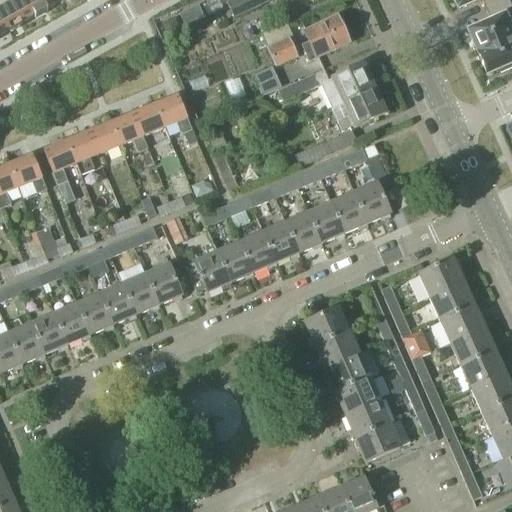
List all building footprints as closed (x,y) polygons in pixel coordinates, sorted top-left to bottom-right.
[(0,0),(0,38),(10,33),(8,28),(18,22),(21,27),(35,19),(33,14),(43,8),(46,13),(61,5),(58,0),(0,0)] [(302,0),(240,0),(226,7),(234,23),(269,6),(267,3),(274,0),(287,0),(290,6),(302,0)] [(507,0),(452,0),(458,11),(481,1),(485,12),(509,2),(507,0)] [(511,39),(511,9),(509,2),(485,12),(490,23),(468,33),(477,55),(511,39)] [(198,7),(178,16),(184,28),(203,19),(198,7)] [(303,35),(302,36),(307,45),(301,47),(309,64),(314,62),(314,63),(350,46),(337,17),(301,33),(303,35)] [(167,38),(179,33),(174,22),(163,26),(167,38)] [(511,39),(477,55),(487,76),(499,71),(501,75),(511,69),(511,66),(511,65),(511,39)] [(289,40),(267,50),(275,69),(297,60),(289,40)] [(329,85),(324,74),(323,74),(278,94),(283,105),(320,88),(325,100),(331,111),(343,106),(374,92),(363,69),(329,85)] [(374,92),(343,106),(349,119),(337,124),(342,135),(353,130),(354,132),(385,117),(374,92)] [(157,109),(166,133),(179,128),(182,137),(184,137),(189,148),(196,145),(178,100),(157,109)] [(166,133),(157,109),(134,118),(144,142),(166,133)] [(134,118),(112,127),(121,151),(134,146),(139,158),(149,154),(144,142),(134,118)] [(204,137),(213,134),(209,125),(201,128),(204,137)] [(112,127),(89,136),(99,160),(121,151),(112,127)] [(89,136),(67,145),(76,169),(80,179),(95,174),(90,163),(99,160),(89,136)] [(351,136),(319,149),(295,158),(301,171),(356,149),(351,136)] [(76,169),(67,145),(44,154),(59,189),(68,185),(64,174),(76,169)] [(377,158),(373,149),(364,153),(368,162),(377,158)] [(362,154),(337,164),(342,174),(366,165),(366,163),(362,154)] [(228,168),(222,155),(212,159),(218,172),(228,168)] [(368,162),(366,163),(366,165),(376,187),(378,187),(388,182),(377,158),(368,162)] [(10,168),(19,191),(31,186),(37,198),(47,194),(32,159),(10,168)] [(337,164),(314,173),(319,184),(342,174),(337,164)] [(19,191),(10,168),(0,171),(0,208),(1,211),(10,207),(6,196),(19,191)] [(314,173),(292,182),(296,193),(319,184),(314,173)] [(292,182),(269,192),(273,202),(296,193),(292,182)] [(199,186),(191,189),(196,200),(204,197),(199,186)] [(352,198),(365,228),(390,218),(376,187),(352,198)] [(400,187),(391,191),(401,213),(410,209),(400,187)] [(273,202),(269,192),(246,201),(250,212),(273,202)] [(365,228),(352,198),(329,207),(343,238),(365,228)] [(185,209),(181,200),(169,205),(172,214),(185,209)] [(250,212),(246,201),(223,210),(227,221),(250,212)] [(172,214),(169,205),(156,210),(160,219),(172,214)] [(151,207),(143,210),(148,221),(156,217),(151,207)] [(343,238),(329,207),(307,217),(320,248),(343,238)] [(227,221),(223,210),(200,220),(204,230),(227,221)] [(320,248),(307,217),(284,227),(297,258),(320,248)] [(137,218),(124,224),(128,233),(141,228),(137,218)] [(165,226),(168,233),(177,229),(174,223),(174,222),(165,226)] [(124,224),(102,233),(105,241),(116,237),(117,237),(128,233),(124,224)] [(297,258),(284,227),(261,237),(274,268),(297,258)] [(47,262),(58,257),(47,230),(36,235),(47,262)] [(152,231),(129,240),(133,251),(156,242),(152,231)] [(102,233),(79,242),(83,251),(95,246),(95,245),(105,241),(102,233)] [(40,248),(35,234),(30,236),(36,250),(40,248)] [(261,237),(238,246),(251,277),(274,268),(261,237)] [(133,251),(129,240),(106,250),(110,261),(133,251)] [(56,251),(60,260),(72,255),(69,246),(56,251)] [(251,277),(238,246),(217,256),(215,256),(229,287),(251,277)] [(204,293),(206,297),(229,287),(215,256),(217,256),(214,248),(204,252),(208,260),(184,270),(196,296),(204,293)] [(110,261),(106,250),(83,259),(87,270),(110,261)] [(45,257),(32,261),(22,265),(26,275),(40,269),(39,268),(48,265),(45,257)] [(83,259),(60,268),(64,279),(87,270),(83,259)] [(429,302),(463,287),(452,264),(418,279),(429,302)] [(22,265),(11,270),(0,274),(4,283),(14,279),(26,275),(22,265)] [(64,279),(60,268),(37,278),(41,289),(64,279)] [(145,279),(158,310),(181,300),(168,269),(145,279)] [(41,289),(37,278),(14,287),(18,298),(41,289)] [(145,279),(122,289),(135,319),(158,310),(145,279)] [(0,305),(18,298),(14,287),(0,292),(0,305)] [(473,310),(463,287),(429,302),(439,326),(473,310)] [(122,289),(99,298),(113,329),(135,319),(122,289)] [(391,319),(400,315),(389,291),(380,294),(391,319)] [(113,329),(99,298),(77,308),(90,339),(113,329)] [(374,325),(383,321),(373,298),(364,302),(374,325)] [(20,302),(13,305),(17,315),(24,312),(20,302)] [(77,308),(54,318),(67,349),(90,339),(77,308)] [(473,310),(439,326),(450,349),(484,333),(473,310)] [(314,352),(349,337),(338,312),(303,327),(314,352)] [(400,315),(391,319),(401,343),(410,339),(400,315)] [(67,349),(54,318),(31,327),(44,358),(67,349)] [(393,344),(383,321),(374,325),(384,348),(393,344)] [(31,327),(8,337),(21,368),(44,358),(31,327)] [(484,333),(450,349),(460,371),(494,356),(484,333)] [(411,364),(420,360),(431,356),(421,334),(410,339),(401,343),(411,364)] [(0,377),(21,368),(8,337),(0,340),(0,377)] [(359,360),(349,337),(314,352),(324,374),(359,360)] [(403,367),(393,344),(384,348),(394,371),(403,367)] [(504,379),(494,356),(460,371),(470,394),(504,379)] [(359,360),(324,374),(334,398),(369,383),(359,360)] [(420,362),(420,360),(411,364),(421,389),(430,385),(420,362)] [(413,391),(403,367),(394,371),(404,395),(413,391)] [(511,395),(504,379),(470,394),(481,417),(511,402),(511,395)] [(379,406),(369,383),(334,398),(344,421),(379,406)] [(430,385),(421,389),(431,412),(440,408),(430,385)] [(423,414),(413,391),(404,395),(414,418),(423,414)] [(511,402),(481,417),(491,440),(511,430),(511,402)] [(389,429),(379,406),(344,421),(354,444),(389,429)] [(450,431),(440,408),(431,412),(441,435),(450,431)] [(423,414),(414,418),(425,441),(434,438),(423,414)] [(389,429),(354,444),(365,467),(399,452),(389,429)] [(511,430),(491,440),(502,463),(511,458),(511,430)] [(450,431),(441,435),(452,458),(460,454),(450,431)] [(460,454),(452,458),(462,482),(471,477),(460,454)] [(511,458),(502,463),(511,485),(511,458)] [(471,477),(462,482),(472,506),(481,502),(471,477)] [(0,510),(12,506),(2,483),(0,483),(0,510)] [(375,511),(363,483),(338,493),(346,511),(375,511)] [(346,511),(338,493),(315,503),(319,511),(346,511)] [(319,511),(315,503),(294,511),(319,511)]
